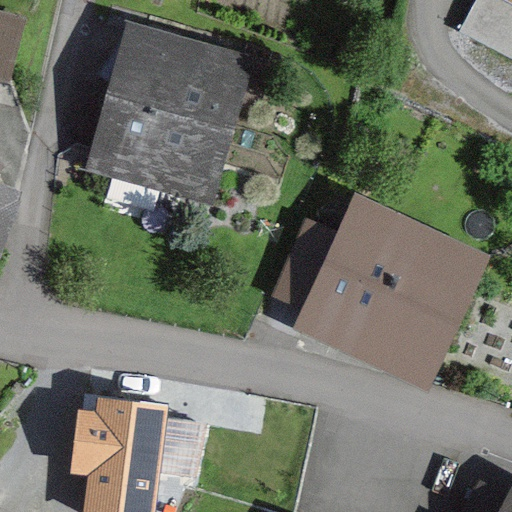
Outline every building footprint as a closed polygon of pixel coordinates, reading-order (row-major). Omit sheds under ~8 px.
[(0,72),(9,74),(23,21),(0,15),(0,72)] [(141,48),(110,157),(164,172),(170,153),(201,161),(226,72),(141,48)] [(419,363),(462,268),(350,219),(308,314),(419,363)] [(88,476),(83,511),(151,511),(156,474),(199,479),(206,423),(163,418),(165,406),(99,398),(97,413),(79,411),(71,473),(88,476)] [(511,511),(511,501),(478,491),(466,511),(511,511)]
